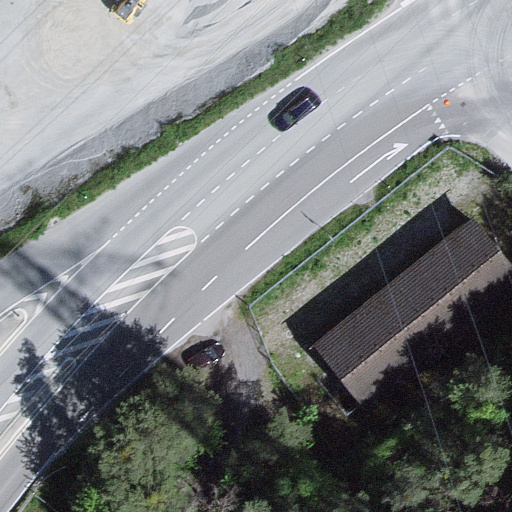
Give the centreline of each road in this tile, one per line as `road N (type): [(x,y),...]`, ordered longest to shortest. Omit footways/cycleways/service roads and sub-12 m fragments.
road 1 (tertiary): [(57,349),(291,140),(506,0)]
road 2 (track): [(163,254),(281,427),(200,511)]
